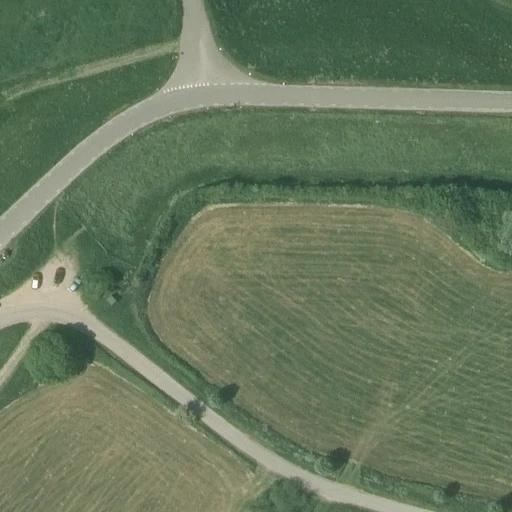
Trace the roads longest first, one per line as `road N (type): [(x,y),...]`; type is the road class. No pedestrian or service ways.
road 1 (unclassified): [(399,511),(329,491),(262,458),(82,323),(49,308)]
road 2 (unclassified): [(205,95),(511,102)]
road 3 (unclassified): [(0,247),(131,123),(171,99),(205,95)]
